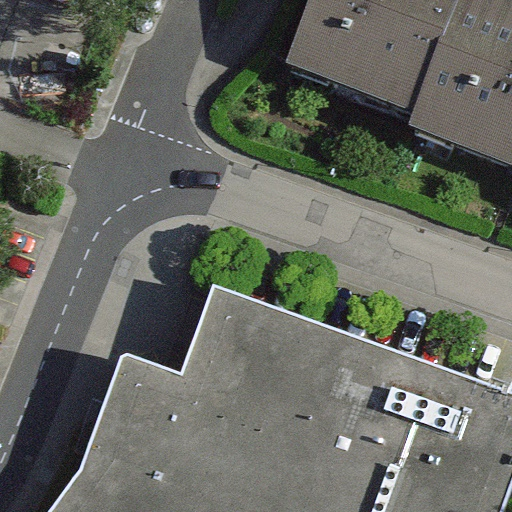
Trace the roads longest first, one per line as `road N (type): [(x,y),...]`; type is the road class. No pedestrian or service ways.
road 1 (residential): [(122,167),(511,302)]
road 2 (residential): [(0,465),(122,167)]
road 3 (residential): [(122,167),(186,0)]
